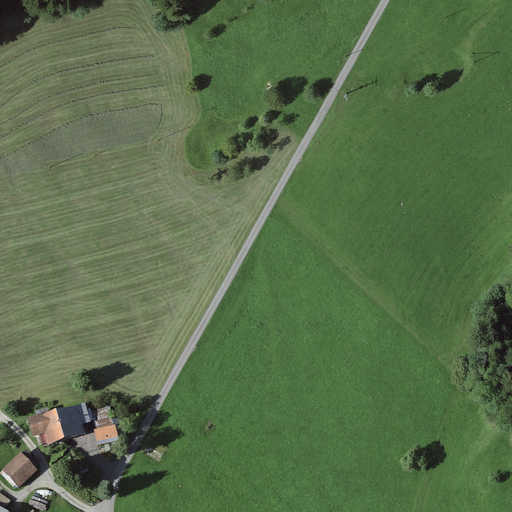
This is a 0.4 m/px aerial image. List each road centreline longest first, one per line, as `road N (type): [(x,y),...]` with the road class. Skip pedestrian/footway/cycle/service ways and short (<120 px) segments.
road 1 (unclassified): [(108,511),(125,458),(387,0)]
road 2 (track): [(108,508),(77,505),(0,412)]
